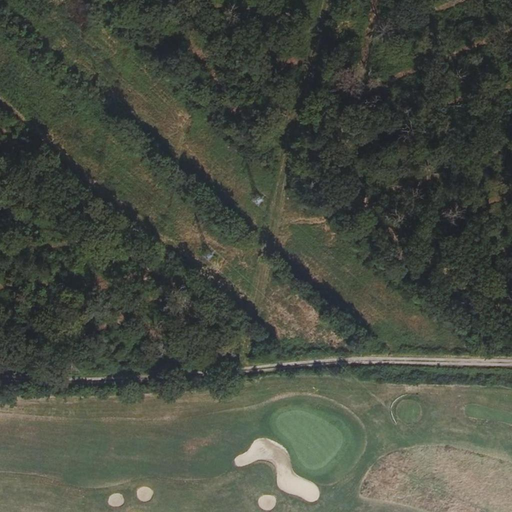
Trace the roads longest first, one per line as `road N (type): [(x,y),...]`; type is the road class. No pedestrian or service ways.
road 1 (track): [(228,373),(391,361),(511,363)]
road 2 (track): [(0,376),(118,382),(228,373)]
